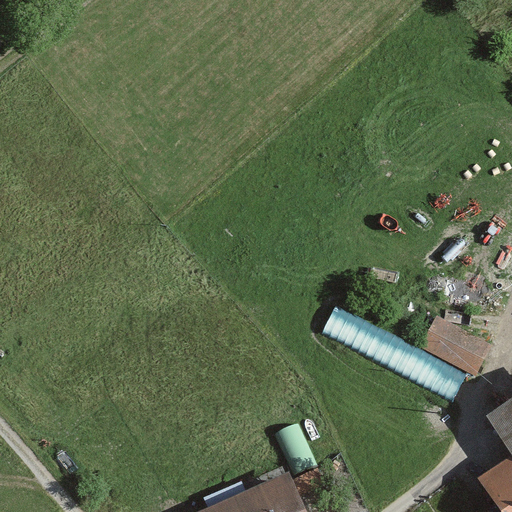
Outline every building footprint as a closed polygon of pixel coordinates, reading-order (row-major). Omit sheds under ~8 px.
[(468,382),(338,312),(324,338),(453,409),(468,382)] [(491,342),(435,317),(420,351),(476,376),(491,342)] [(511,511),(511,393),(480,414),(510,462),(481,481),(500,511),(511,511)] [(299,418),(277,427),(295,468),(316,459),(299,418)] [(303,511),(289,477),(207,511),(303,511)]
